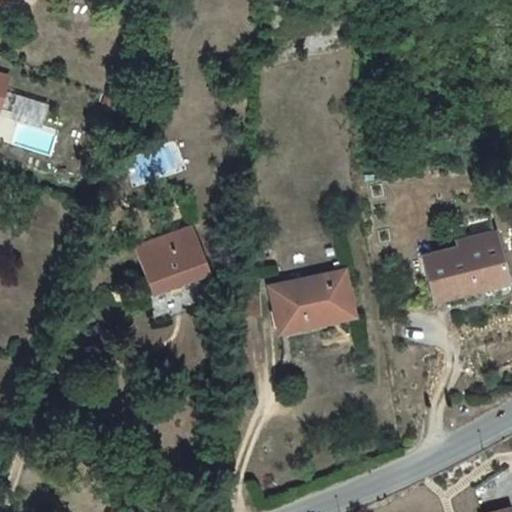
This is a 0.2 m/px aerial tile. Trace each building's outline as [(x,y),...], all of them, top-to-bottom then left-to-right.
[(10,116),(42,126),(49,105),(17,94),(10,116)] [(511,181),(496,183),(498,197),(511,196),(511,181)] [(203,283),(186,234),(128,256),(145,305),(203,283)] [(454,260),(417,269),(429,311),(501,292),(488,244),(452,253),(454,260)] [(336,281),(261,297),(269,340),(345,325),(336,281)]
